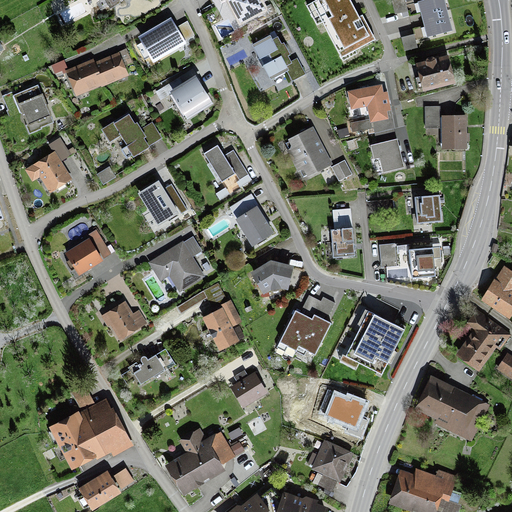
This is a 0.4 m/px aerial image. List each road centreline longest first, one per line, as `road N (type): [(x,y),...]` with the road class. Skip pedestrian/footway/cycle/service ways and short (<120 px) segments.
road 1 (residential): [(186,511),(57,305),(25,232)]
road 2 (residential): [(445,307),(320,277),(246,140)]
road 3 (residential): [(25,232),(235,122)]
road 4 (secondary): [(500,89),(481,222),(445,307)]
road 5 (secondary): [(445,307),(378,452),(361,511)]
road 6 (residential): [(246,140),(347,77),(393,62)]
road 7 (residential): [(185,0),(235,122)]
